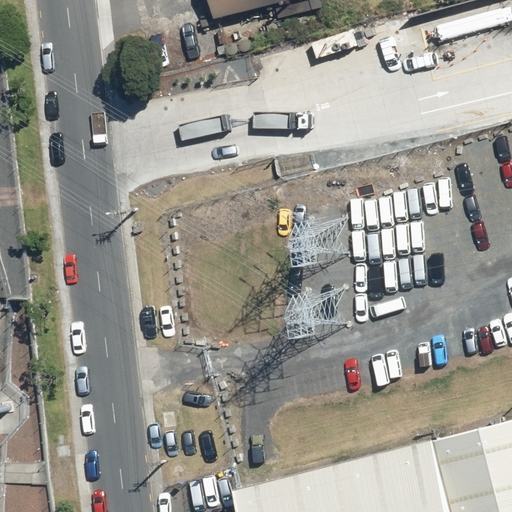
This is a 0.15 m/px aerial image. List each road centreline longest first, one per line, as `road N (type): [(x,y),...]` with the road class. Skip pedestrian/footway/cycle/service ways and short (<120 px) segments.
road 1 (tertiary): [(125,511),(66,0)]
road 2 (track): [(511,268),(365,353),(109,367)]
